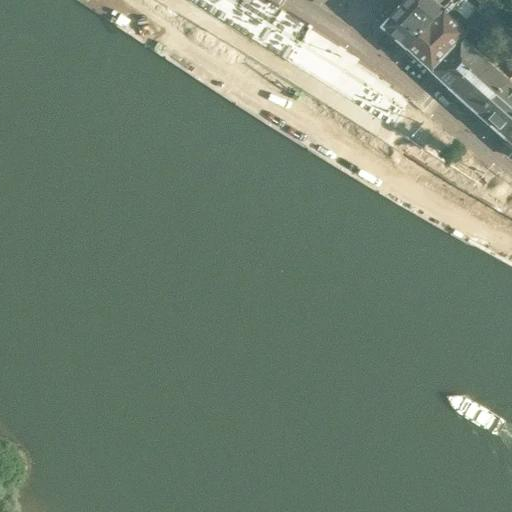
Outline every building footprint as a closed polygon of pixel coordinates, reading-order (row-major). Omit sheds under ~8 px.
[(266,0),(257,0),(252,12),(295,31),(302,16),(266,0)] [(396,14),(385,26),(409,48),(452,0),(408,0),(395,14),(396,14)] [(433,71),(434,71),(465,37),(469,32),(468,31),(452,16),(456,10),(465,0),(452,0),(409,48),(433,71)] [(491,6),(468,31),(469,32),(465,37),(434,71),(453,88),(483,55),(471,44),(480,34),(491,44),(505,30),(491,6)] [(323,52),(335,57),(341,44),(329,38),(323,52)] [(369,91),(382,76),(352,50),(339,64),(369,91)] [(453,89),(480,113),(510,79),(496,66),(500,62),(491,54),(487,58),(483,55),(453,88),(453,89)] [(511,77),(510,79),(480,113),(508,138),(511,133),(511,77)] [(459,276),(458,293),(511,321),(511,273),(477,255),(466,263),(459,276)]
